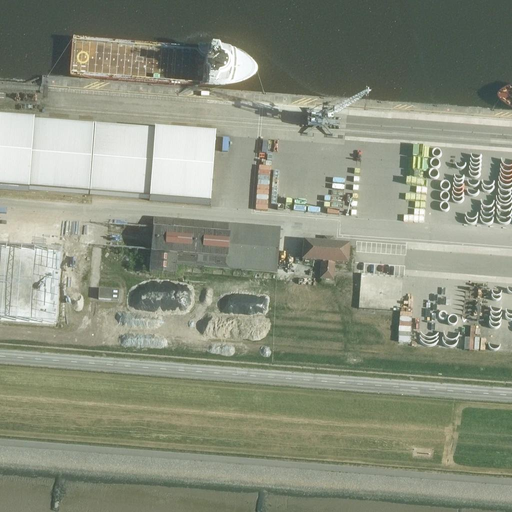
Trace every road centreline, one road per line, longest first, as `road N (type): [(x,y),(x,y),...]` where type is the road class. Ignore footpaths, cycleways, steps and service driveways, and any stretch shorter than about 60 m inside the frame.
road 1 (track): [(511,485),(0,445)]
road 2 (tertiary): [(511,395),(0,356)]
